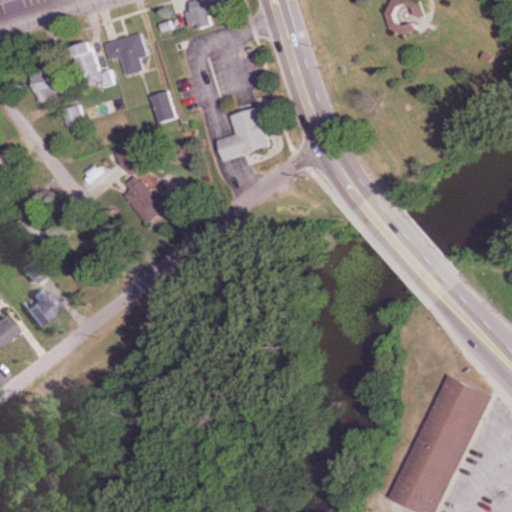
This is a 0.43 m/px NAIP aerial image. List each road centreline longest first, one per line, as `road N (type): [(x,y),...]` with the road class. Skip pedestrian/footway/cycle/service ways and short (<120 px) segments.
road 1 (residential): [(0,397),(328,140)]
road 2 (residential): [(147,280),(0,96)]
road 3 (secondary): [(370,203),(328,140),(278,0)]
